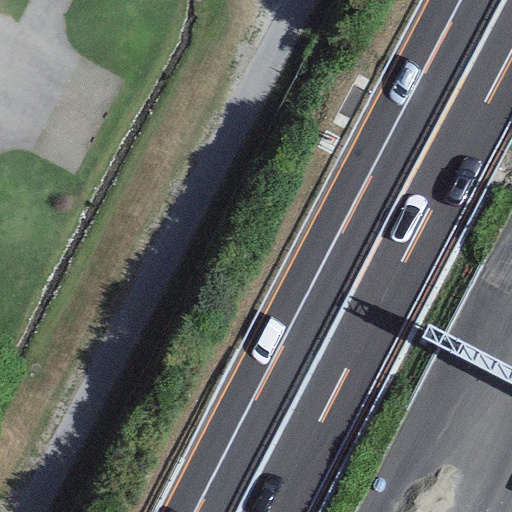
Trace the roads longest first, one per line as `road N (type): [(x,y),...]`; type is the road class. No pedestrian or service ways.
road 1 (motorway): [(507,0),(244,511)]
road 2 (unclassified): [(39,511),(299,0)]
road 3 (motorway): [(424,511),(511,343)]
